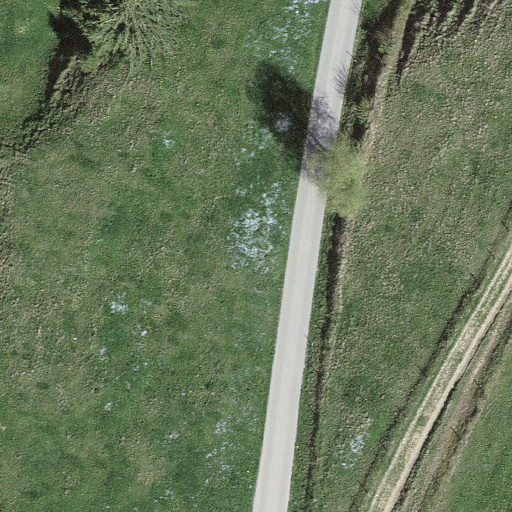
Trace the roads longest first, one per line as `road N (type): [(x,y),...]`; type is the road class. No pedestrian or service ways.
road 1 (track): [(345,0),(270,511)]
road 2 (track): [(377,511),(511,244)]
